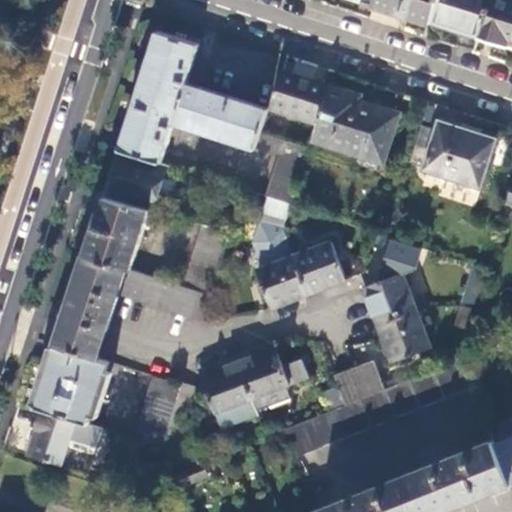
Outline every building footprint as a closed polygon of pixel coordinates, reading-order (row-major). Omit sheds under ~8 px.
[(375,0),(374,4),(431,23),(438,0),(375,0)] [(491,0),(438,0),(431,23),(479,38),(491,0)] [(511,1),(506,0),(491,0),(479,38),(500,45),(502,38),(511,41),(511,1)] [(160,30),(121,149),(162,162),(175,123),(255,150),(257,148),(279,155),(266,196),(267,197),(291,204),(309,148),(261,132),(270,109),(188,82),(200,44),(160,30)] [(330,85),(283,70),(271,108),(318,123),(330,85)] [(361,95),(330,85),(318,123),(312,140),(384,163),(400,113),(360,100),(361,95)] [(424,169),(481,188),(497,139),(440,120),(437,129),(422,125),(410,163),(425,168),(424,169)] [(162,162),(121,149),(106,196),(150,210),(154,212),(159,196),(170,199),(176,180),(165,177),(169,164),(162,162)] [(150,210),(106,196),(87,255),(127,268),(131,269),(150,210)] [(286,219),(291,204),(267,197),(262,212),(286,219)] [(211,295),(230,234),(216,230),(203,226),(183,286),(211,295)] [(382,265),(413,274),(420,248),(389,240),(382,265)] [(332,242),(295,256),(310,294),(327,288),(348,281),(332,242)] [(127,268),(87,255),(57,345),(98,358),(127,268)] [(310,294),(295,256),(258,270),(272,309),(310,294)] [(203,320),(211,295),(183,286),(131,269),(123,295),(203,320)] [(379,326),(417,311),(403,274),(364,288),(370,303),(379,326)] [(431,348),(417,311),(379,326),(384,338),(393,363),(431,348)] [(467,327),(461,344),(474,348),(480,332),(467,327)] [(284,367),(275,342),(237,357),(253,399),(285,387),(309,378),(302,361),(284,367)] [(110,362),(98,358),(57,345),(37,406),(90,424),(93,415),(99,417),(102,406),(96,404),(110,362)] [(253,399),(237,357),(215,365),(200,371),(221,428),(258,414),(257,411),(253,399)] [(471,386),(461,359),(455,361),(386,389),(366,397),(345,405),(284,430),(295,456),(471,386)] [(366,397),(386,389),(373,359),(355,367),(366,397)] [(366,397),(355,367),(334,375),(345,405),(366,397)] [(181,386),(170,382),(154,377),(134,439),(163,448),(181,386)] [(290,399),(285,387),(253,399),(257,411),(290,399)] [(28,453),(63,465),(77,423),(43,411),(28,453)] [(511,438),(495,445),(508,477),(511,475),(511,438)] [(508,477),(495,445),(493,441),(318,511),(440,511),(510,484),(508,477)] [(208,476),(203,463),(176,474),(181,488),(208,476)]
